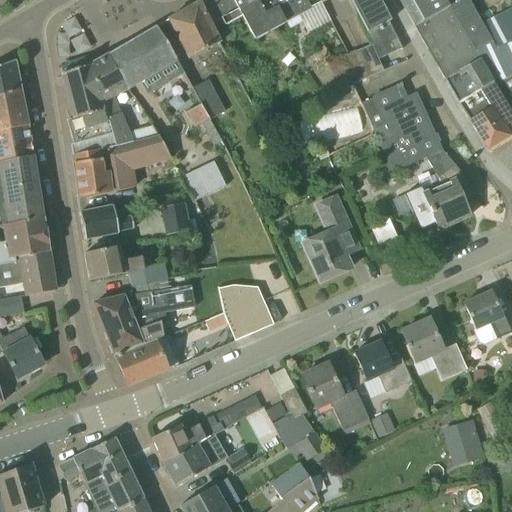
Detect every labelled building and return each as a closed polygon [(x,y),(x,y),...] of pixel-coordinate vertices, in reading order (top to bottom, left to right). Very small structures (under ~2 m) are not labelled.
[(199,0),(196,2),(209,26),(220,20),(223,27),(240,17),(253,40),(285,24),(284,23),(276,7),(264,14),(256,0),(199,0)] [(272,0),(276,7),(284,23),(300,15),(322,4),(319,0),(272,0)] [(389,18),(379,0),(349,0),(373,47),(379,60),(402,50),(386,19),(389,18)] [(442,0),(397,0),(413,28),(431,17),(447,8),(442,0)] [(492,83),(493,85),(511,74),(511,8),(482,24),(468,0),(442,0),(447,8),(479,59),(492,83)] [(209,26),(196,2),(166,19),(173,32),(188,60),(218,44),(209,26)] [(413,28),(443,80),(479,59),(447,8),(431,17),(413,28)] [(182,72),(156,28),(121,49),(140,83),(146,94),(182,72)] [(355,54),(367,79),(385,71),(379,60),(373,47),(355,54)] [(91,66),(90,66),(114,147),(124,145),(161,136),(155,126),(130,133),(113,98),(126,91),(140,83),(121,49),(91,66)] [(338,62),(349,87),(367,79),(355,54),(338,62)] [(479,59),(443,80),(457,104),(492,83),(479,59)] [(0,96),(19,93),(12,60),(0,64),(0,96)] [(114,147),(90,66),(61,75),(73,120),(66,121),(73,145),(70,145),(72,155),(114,147)] [(354,97),(349,87),(344,78),(326,88),(336,106),(354,97)] [(199,104),(208,120),(209,121),(225,113),(208,81),(192,90),(200,104),(199,104)] [(511,134),(511,114),(511,113),(504,101),(503,101),(493,85),(492,83),(457,104),(468,121),(486,151),(511,134)] [(392,172),(425,157),(441,150),(440,146),(441,145),(437,137),(433,139),(414,96),(407,99),(401,84),(395,87),(396,89),(373,100),(391,139),(378,144),(392,172)] [(0,132),(26,128),(21,107),(19,93),(0,96),(0,132)] [(193,128),(200,124),(208,120),(199,104),(184,112),(193,128)] [(0,161),(31,157),(26,128),(0,132),(0,161)] [(221,143),(215,132),(207,136),(213,147),(221,143)] [(114,147),(72,155),(78,200),(133,192),(132,186),(137,185),(134,168),(171,157),(161,136),(124,145),(114,147)] [(324,150),(316,154),(320,161),(328,158),(324,150)] [(436,231),(469,216),(463,203),(479,197),(443,152),(441,150),(425,157),(443,180),(419,190),(419,189),(403,196),(418,228),(432,222),(436,231)] [(0,185),(2,185),(9,224),(42,219),(31,157),(0,161),(0,185)] [(194,204),(225,189),(213,164),(182,179),(194,204)] [(323,233),(300,243),(318,284),(349,270),(343,256),(356,250),(333,197),(311,206),(323,233)] [(160,209),(165,236),(189,231),(184,204),(160,209)] [(131,214),(114,217),(112,207),(80,214),(84,241),(118,235),(117,230),(133,227),(131,214)] [(3,241),(0,241),(0,260),(47,252),(44,231),(42,219),(9,224),(0,226),(3,241)] [(376,247),(394,239),(386,219),(368,226),(376,247)] [(118,247),(83,254),(88,281),(126,273),(129,286),(139,284),(165,279),(163,265),(142,269),(140,257),(121,260),(118,247)] [(54,293),(47,252),(0,260),(0,284),(21,281),(24,297),(54,293)] [(123,295),(123,294),(92,301),(112,353),(152,337),(161,333),(160,326),(165,325),(163,313),(193,307),(189,285),(188,285),(186,275),(165,279),(139,284),(141,293),(123,295)] [(237,310),(249,336),(273,326),(256,289),(233,286),(218,289),(219,293),(234,290),(233,292),(237,310)] [(223,316),(226,325),(234,343),(249,336),(237,310),(233,292),(234,290),(219,293),(221,305),(223,316)] [(499,318),(489,293),(461,305),(478,343),(484,345),(495,340),(495,341),(509,334),(502,317),(499,318)] [(0,318),(22,314),(19,297),(0,300),(0,318)] [(210,331),(226,325),(223,316),(209,322),(206,323),(210,331)] [(444,356),(428,320),(400,332),(408,350),(406,351),(413,366),(430,359),(440,382),(466,371),(456,350),(444,356)] [(0,338),(0,353),(14,379),(42,363),(36,352),(39,350),(33,338),(29,340),(22,329),(1,340),(0,338)] [(111,354),(112,355),(124,386),(165,369),(152,337),(112,353),(111,354)] [(378,342),(351,354),(365,384),(377,379),(384,394),(410,383),(400,359),(388,364),(378,342)] [(327,365),(299,378),(314,412),(329,405),(341,432),(367,420),(354,391),(341,397),(327,365)] [(486,386),(486,371),(473,371),(473,386),(486,386)] [(279,397),(279,398),(289,416),(292,421),(302,417),(307,414),(293,389),(279,397)] [(255,396),(241,403),(248,417),(262,411),(255,396)] [(265,412),(272,425),(287,417),(280,404),(265,412)] [(286,450),(295,445),(303,439),(313,433),(304,420),(302,417),(292,421),(289,416),(287,417),(272,425),(286,450)] [(151,439),(153,442),(163,464),(197,444),(210,437),(223,430),(219,423),(216,425),(212,417),(184,433),(181,425),(151,439)] [(387,417),(371,424),(378,439),(394,432),(387,417)] [(470,423),(442,430),(453,467),(481,460),(470,423)] [(303,439),(315,457),(325,451),(314,432),(313,433),(303,439)] [(84,486),(87,492),(129,472),(112,438),(89,449),(89,450),(71,459),(57,466),(63,480),(77,474),(83,486),(84,486)] [(197,444),(163,464),(162,465),(175,487),(210,467),(197,444)] [(489,447),(484,448),(488,462),(487,462),(490,476),(511,471),(511,455),(510,456),(509,450),(491,454),(489,447)] [(250,461),(242,449),(224,461),(232,473),(250,461)] [(284,475),(294,489),(308,478),(298,464),(284,475)] [(0,474),(0,511),(24,511),(43,507),(44,507),(31,465),(0,474)] [(129,472),(87,492),(91,502),(99,498),(105,511),(117,511),(142,500),(129,472)] [(269,485),(279,499),(294,489),(284,475),(269,485)] [(305,511),(318,500),(308,478),(294,489),(279,499),(264,511),(305,511)] [(213,487),(179,507),(181,511),(227,511),(232,509),(226,499),(221,501),(213,487)] [(117,511),(148,511),(143,500),(142,500),(117,511)]
